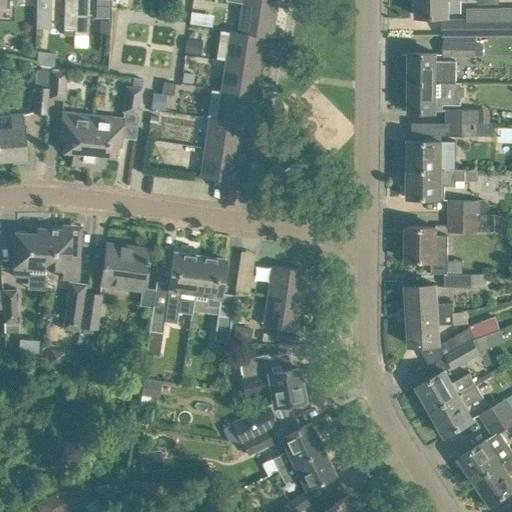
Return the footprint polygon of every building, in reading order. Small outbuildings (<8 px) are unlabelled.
[(64,0),(63,34),(88,35),(89,0),(64,0)] [(95,0),(95,17),(109,17),(109,0),(95,0)] [(242,0),(242,3),(275,8),(276,0),(242,0)] [(416,0),(416,16),(436,16),(449,15),(448,0),(416,0)] [(275,8),(242,3),(239,22),(231,21),(230,30),(263,36),(271,38),(275,8)] [(36,7),(36,28),(47,28),(48,7),(36,7)] [(511,34),(511,8),(466,9),(467,17),(442,18),(443,36),(476,34),(511,34)] [(100,19),(99,34),(109,34),(109,19),(100,19)] [(263,36),(230,30),(225,60),(259,65),(263,36)] [(443,41),(443,56),(475,56),(475,54),(483,55),(484,42),(476,42),(476,41),(443,41)] [(38,50),(36,62),(54,65),(55,52),(38,50)] [(437,53),(428,53),(408,53),(408,63),(402,63),(402,81),(456,82),(456,61),(437,60),(437,53)] [(221,89),(254,94),(259,65),(225,60),(221,89)] [(48,97),(51,70),(36,68),(34,85),(35,85),(33,112),(46,112),(48,97)] [(48,97),(64,98),(67,72),(51,70),(48,97)] [(137,113),(141,88),(143,78),(133,77),(132,86),(126,85),(122,111),(137,113)] [(175,82),(164,81),(162,92),(173,94),(175,82)] [(456,82),(402,81),(402,109),(408,109),(408,110),(436,110),(443,110),(443,104),(451,104),(460,104),(460,82),(456,82)] [(242,122),(242,123),(250,124),(254,94),(221,89),(216,118),(242,122)] [(447,108),(446,122),(478,122),(478,109),(447,108)] [(87,165),(92,114),(62,111),(59,138),(64,139),(63,151),(73,152),(71,164),(87,165)] [(11,131),(0,131),(0,160),(13,159),(13,162),(27,162),(25,142),(24,113),(10,114),(11,131)] [(123,118),(92,114),(87,165),(103,167),(104,155),(114,156),(115,144),(120,145),(123,118)] [(238,152),(242,123),(242,122),(216,118),(209,117),(204,147),(238,152)] [(446,122),(446,135),(478,136),(478,122),(446,122)] [(407,140),(407,155),(401,155),(401,168),(456,169),(456,141),(407,140)] [(233,182),(233,181),(238,152),(204,147),(200,177),(233,182)] [(456,169),(401,168),(401,181),(407,181),(407,197),(442,198),(442,196),(444,196),(444,185),(455,184),(456,179),(477,180),(478,170),(456,169)] [(450,198),(449,214),(487,215),(487,212),(487,200),(450,198)] [(487,215),(449,214),(449,230),(478,231),(478,230),(501,231),(502,213),(487,212),(487,215)] [(431,272),(445,273),(448,273),(448,272),(449,235),(437,235),(437,227),(406,226),(406,260),(431,260),(431,272)] [(45,267),(48,228),(37,227),(36,232),(14,231),(12,275),(29,276),(29,267),(45,267)] [(71,229),(48,228),(45,267),(63,268),(62,278),(78,279),(81,233),(71,232),(71,229)] [(103,262),(100,284),(141,290),(144,290),(145,287),(148,262),(149,258),(146,258),(148,248),(106,243),(103,262)] [(195,293),(194,293),(199,256),(173,252),(168,287),(155,285),(154,288),(152,306),(148,331),(163,333),(164,321),(171,321),(171,319),(175,316),(175,311),(192,314),(195,293)] [(225,259),(199,256),(194,293),(195,293),(207,295),(206,305),(219,307),(225,259)] [(267,295),(301,300),(305,270),(272,265),(267,295)] [(448,272),(448,273),(445,273),(445,286),(486,287),(486,273),(448,272)] [(437,284),(426,285),(406,286),(407,315),(454,312),(453,301),(438,302),(437,284)] [(19,331),(17,289),(3,289),(5,332),(19,331)] [(85,295),(81,327),(83,327),(82,331),(92,332),(93,328),(98,328),(102,292),(86,290),(85,295)] [(80,331),(81,327),(85,295),(72,293),(69,315),(64,314),(62,328),(80,331)] [(301,300),(267,295),(263,325),(296,330),(301,300)] [(454,323),(454,312),(407,315),(409,345),(440,343),(439,324),(454,323)] [(213,339),(228,341),(231,316),(230,316),(230,317),(217,315),(213,339)] [(448,340),(455,351),(477,338),(493,332),(500,328),(496,315),(470,325),(470,326),(448,340)] [(447,355),(453,367),(479,352),(479,350),(498,344),(493,332),(477,338),(455,351),(447,355)] [(20,338),(18,355),(38,357),(40,339),(20,338)] [(63,350),(50,348),(49,362),(62,363),(63,350)] [(298,368),(278,371),(271,372),(268,353),(240,358),(243,377),(242,377),(245,394),(272,390),(274,404),(303,399),(298,368)] [(469,372),(453,381),(446,369),(416,386),(430,411),(476,384),(469,372)] [(474,419),(467,405),(483,396),(476,384),(430,411),(444,436),(474,419)] [(511,393),(480,413),(487,425),(511,409),(511,393)] [(231,422),(242,442),(270,428),(278,424),(268,404),(231,422)] [(511,423),(511,409),(487,425),(493,434),(486,438),(459,457),(475,481),(511,455),(511,447),(501,431),(511,423)] [(279,437),(285,450),(261,463),(267,475),(277,469),(277,470),(323,448),(310,422),(279,437)] [(277,441),(270,428),(242,442),(248,455),(277,441)] [(335,474),(323,448),(277,470),(284,481),(297,474),(304,489),(317,482),(335,474)] [(491,504),(508,493),(511,489),(511,475),(510,473),(511,471),(511,455),(475,481),(491,504)] [(84,477),(36,503),(41,511),(66,511),(72,509),(73,511),(79,511),(90,506),(87,501),(94,497),(84,477)] [(141,511),(134,489),(113,497),(117,511),(141,511)] [(296,511),(310,503),(302,491),(277,508),(278,510),(274,511),(296,511)] [(322,511),(359,511),(348,494),(322,511)]
